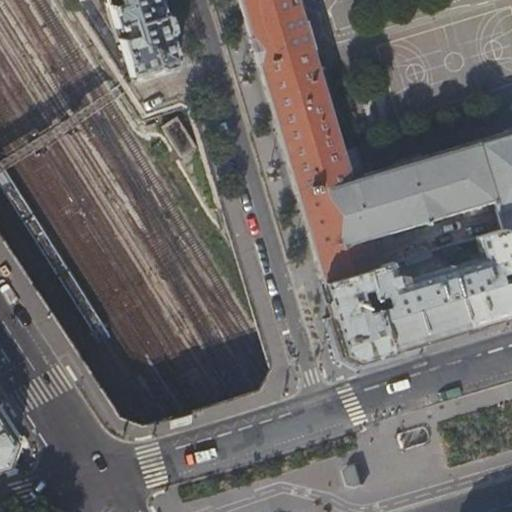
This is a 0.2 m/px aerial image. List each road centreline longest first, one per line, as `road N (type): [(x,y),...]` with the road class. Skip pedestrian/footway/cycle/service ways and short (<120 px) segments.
road 1 (residential): [(199,0),(320,413)]
road 2 (primary): [(320,413),(94,481)]
road 3 (primary): [(511,355),(320,413)]
road 4 (secondary): [(0,339),(94,481)]
